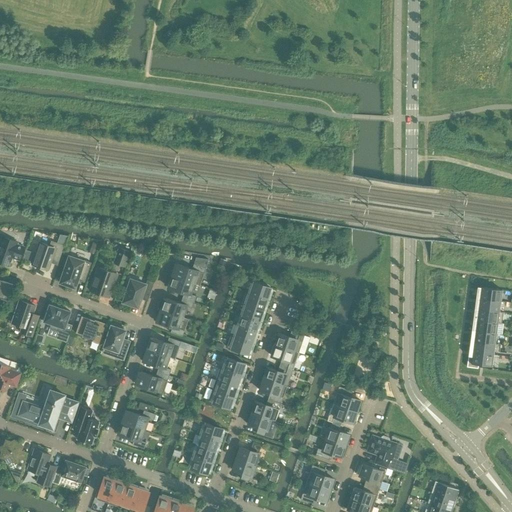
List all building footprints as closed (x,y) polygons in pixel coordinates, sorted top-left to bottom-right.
[(17,244),(18,242),(2,237),(0,241),(0,262),(9,266),(12,258),(19,261),(20,258),(24,247),(17,244)] [(50,262),(56,264),(57,265),(64,246),(51,241),(50,246),(40,242),(32,265),(48,270),(50,262)] [(92,242),(90,248),(89,253),(96,255),(97,250),(99,244),(92,242)] [(119,248),(114,263),(124,267),(129,252),(119,248)] [(69,256),(60,283),(75,288),(78,279),(80,278),(86,280),(91,263),(84,260),(83,261),(69,256)] [(173,276),(200,285),(204,273),(206,268),(208,260),(199,257),(196,257),(194,264),(192,269),(177,264),(175,271),(173,276)] [(90,291),(108,297),(116,274),(98,268),(90,291)] [(184,293),(182,299),(194,303),(196,296),(191,295),(195,284),(200,286),(200,285),(173,276),(169,288),(184,293)] [(149,296),(154,282),(147,280),(146,284),(130,279),(130,281),(127,280),(124,287),(127,288),(123,302),(124,303),(124,304),(131,307),(131,305),(138,307),(143,294),(149,296)] [(2,281),(0,280),(0,298),(8,302),(14,285),(2,281)] [(246,290),(246,292),(271,301),(272,298),(268,297),(271,288),(253,282),(250,292),(246,290)] [(481,288),(479,298),(488,299),(500,301),(502,290),(488,288),(481,287),(481,288)] [(246,292),(242,303),(263,310),(266,302),(270,304),(271,301),(246,292)] [(479,298),(478,309),(488,310),(499,312),(499,311),(500,301),(488,299),(479,298)] [(165,300),(161,311),(176,316),(188,320),(188,319),(184,317),(187,307),(192,308),(194,303),(182,299),(180,305),(165,300)] [(20,332),(32,336),(39,316),(38,316),(32,314),(35,306),(19,301),(12,323),(22,326),(20,332)] [(239,312),(238,314),(264,322),(265,319),(261,318),(263,310),(242,303),(246,305),(243,313),(239,312)] [(43,321),(51,324),(50,328),(59,331),(60,327),(63,328),(61,335),(68,338),(72,325),(66,323),(70,312),(49,304),(43,321)] [(478,309),(477,320),(488,321),(497,323),(501,324),(503,312),(499,311),(499,312),(488,310),(478,309)] [(176,316),(161,311),(158,322),(172,327),(170,332),(182,336),(184,331),(188,320),(176,316)] [(242,317),(239,326),(256,332),(259,324),(263,325),(264,322),(238,314),(238,315),(242,317)] [(76,332),(94,339),(93,342),(99,344),(101,338),(105,327),(94,323),(95,320),(81,315),(76,332)] [(477,320),(475,330),(488,332),(496,333),(497,323),(488,321),(477,320)] [(104,347),(117,352),(115,357),(124,360),(129,345),(121,342),(125,330),(123,330),(124,328),(118,326),(117,328),(111,326),(104,347)] [(231,334),(231,335),(256,344),(257,341),(253,340),(256,332),(239,326),(235,335),(231,334)] [(475,330),(474,341),(488,343),(495,344),(496,333),(488,332),(475,330)] [(279,333),(275,345),(298,353),(304,335),(291,331),(289,337),(279,333)] [(256,344),(231,335),(227,347),(248,354),(251,345),(255,347),(256,344)] [(152,338),(148,350),(175,359),(181,341),(169,337),(167,343),(152,338)] [(474,341),(472,352),(488,354),(493,355),(495,344),(488,343),(474,341)] [(281,359),(279,365),(293,370),(298,353),(275,345),(271,356),(281,359)] [(159,366),(157,372),(169,376),(171,370),(166,368),(170,357),(175,359),(148,350),(144,361),(159,366)] [(488,354),(472,352),(472,356),(468,355),(467,367),(478,368),(478,364),(488,365),(492,366),(493,355),(488,354)] [(220,366),(220,368),(245,377),(246,374),(242,372),(245,364),(228,358),(224,368),(220,366)] [(15,386),(20,374),(8,370),(9,367),(0,363),(0,388),(2,389),(4,382),(15,386)] [(267,367),(264,379),(287,387),(293,370),(279,365),(277,371),(267,367)] [(220,368),(216,379),(237,386),(240,378),(244,379),(245,377),(220,368)] [(169,376),(157,372),(155,377),(141,372),(136,384),(163,393),(167,381),(169,376)] [(213,388),(212,389),(238,398),(239,395),(235,394),(237,386),(216,379),(220,380),(217,389),(213,388)] [(270,393),(268,399),(281,404),(283,398),(287,387),(264,379),(260,390),(270,393)] [(337,392),(333,404),(356,412),(360,400),(350,397),(352,391),(339,387),(337,392)] [(238,398),(212,389),(208,401),(230,408),(233,400),(237,401),(238,398)] [(64,395),(51,390),(47,401),(46,401),(44,407),(45,407),(44,409),(17,400),(11,416),(32,424),(34,420),(40,422),(39,424),(42,425),(41,427),(42,427),(42,426),(49,429),(50,430),(50,428),(53,429),(56,420),(58,421),(60,417),(71,421),(77,403),(63,398),(64,395)] [(82,404),(91,407),(94,396),(85,393),(82,404)] [(256,401),(252,413),(275,421),(279,409),(281,404),(268,399),(266,405),(256,401)] [(334,417),(332,422),(340,425),(342,419),(352,423),(356,412),(333,404),(338,406),(334,417)] [(73,429),(79,431),(77,439),(92,444),(94,436),(96,437),(98,429),(97,429),(99,422),(90,419),(92,411),(80,407),(73,429)] [(127,411),(123,423),(145,430),(149,419),(154,421),(156,415),(144,410),(142,416),(127,411)] [(275,421),(252,413),(248,424),(258,427),(256,433),(264,436),(266,430),(267,430),(270,419),(275,421)] [(201,422),(197,433),(223,442),(224,439),(220,438),(223,429),(209,424),(201,422)] [(330,428),(326,439),(344,446),(348,434),(338,431),(340,425),(332,422),(330,428)] [(145,430),(123,423),(119,434),(134,439),(132,445),(144,449),(146,443),(141,441),(145,430)] [(201,436),(198,445),(215,451),(218,443),(222,445),(223,442),(197,433),(197,435),(201,436)] [(377,455),(375,463),(404,473),(407,464),(392,459),(397,444),(389,441),(389,439),(388,438),(386,437),(383,436),(382,437),(381,438),(372,436),(367,451),(377,455)] [(344,446),(326,439),(322,450),(318,448),(316,455),(329,459),(331,454),(341,457),(344,446)] [(5,458),(18,484),(27,456),(23,455),(21,450),(22,446),(17,444),(15,440),(11,442),(6,440),(4,445),(0,447),(2,451),(0,456),(5,458)] [(236,458),(255,465),(259,453),(258,453),(261,447),(262,445),(253,442),(252,445),(250,450),(240,447),(236,458)] [(191,453),(190,455),(215,463),(216,461),(212,459),(215,451),(198,445),(195,454),(191,453)] [(49,464),(47,464),(50,455),(35,450),(33,456),(32,456),(29,463),(30,464),(28,469),(36,472),(35,474),(39,476),(37,482),(49,486),(56,467),(49,464)] [(215,463),(190,455),(189,456),(193,458),(190,467),(208,473),(210,465),(214,466),(215,463)] [(255,465),(236,458),(232,470),(243,473),(241,479),(249,482),(251,476),(255,465)] [(58,466),(54,478),(52,482),(58,484),(60,480),(61,475),(68,477),(67,479),(73,481),(74,479),(80,481),(82,475),(85,468),(85,467),(66,461),(63,468),(58,466)] [(366,478),(364,484),(379,489),(381,483),(385,472),(363,464),(359,476),(366,478)] [(310,471),(306,482),(329,490),(333,479),(323,475),(325,469),(312,465),(310,471)] [(389,469),(387,475),(395,477),(397,471),(389,469)] [(277,479),(279,472),(273,471),(271,478),(277,479)] [(97,499),(108,503),(116,480),(104,476),(97,499)] [(108,503),(119,507),(127,484),(116,480),(108,503)] [(435,481),(431,492),(445,497),(452,499),(457,501),(457,499),(456,499),(459,489),(456,488),(458,484),(450,482),(449,486),(435,481)] [(329,490),(306,482),(302,493),(302,494),(300,499),(313,504),(315,498),(325,501),(329,490)] [(121,502),(131,505),(137,488),(127,484),(119,507),(121,502)] [(355,487),(351,499),(373,506),(377,495),(379,489),(364,484),(362,490),(355,487)] [(137,488),(131,505),(142,509),(143,509),(149,492),(149,491),(137,488)] [(431,492),(428,502),(441,507),(449,510),(453,511),(454,509),(452,509),(454,503),(456,503),(457,501),(452,499),(445,497),(431,492)] [(167,511),(172,499),(160,495),(154,511),(167,511)] [(179,511),(182,503),(172,499),(167,511),(179,511)] [(371,511),(373,506),(351,499),(347,510),(353,511),(371,511)] [(428,502),(424,511),(452,511),(453,511),(449,510),(441,507),(428,502)] [(182,503),(179,511),(191,511),(194,507),(182,503)]
